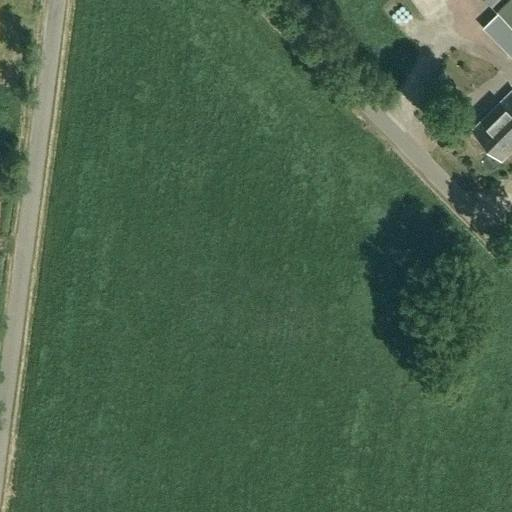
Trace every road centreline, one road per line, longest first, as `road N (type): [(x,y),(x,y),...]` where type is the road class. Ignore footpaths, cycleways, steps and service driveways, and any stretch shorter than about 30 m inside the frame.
road 1 (unclassified): [(0,469),(58,0)]
road 2 (unclassified): [(511,249),(265,0)]
